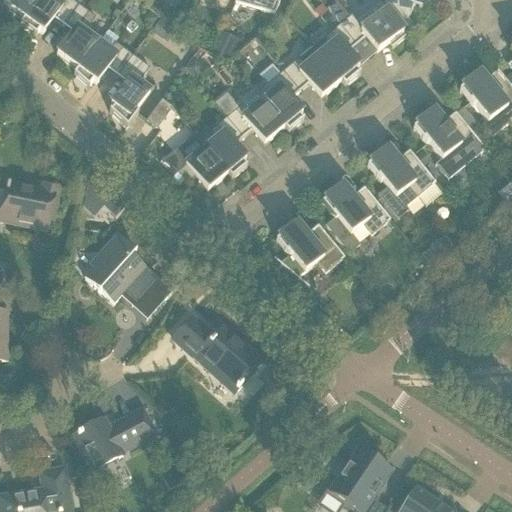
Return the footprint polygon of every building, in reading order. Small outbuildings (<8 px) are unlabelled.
[(7,0),(2,7),(23,23),(40,0),(7,0)] [(40,0),(23,23),(20,28),(36,39),(36,38),(35,38),(38,34),(42,36),(53,21),(63,28),(78,7),(68,0),(40,0)] [(236,0),(235,4),(272,15),(278,4),(276,3),(277,0),(236,0)] [(351,18),(339,28),(355,48),(364,40),(377,55),(388,45),(391,49),(391,50),(417,29),(416,28),(415,29),(408,21),(413,6),(415,7),(415,6),(396,0),(384,0),(382,8),(385,13),(362,31),(351,18)] [(337,25),(346,16),(334,3),(325,11),(337,25)] [(73,78),(98,45),(84,35),(95,20),(78,7),(63,28),(72,35),(56,58),(76,73),(73,78)] [(192,25),(209,30),(215,13),(198,7),(192,25)] [(144,23),(151,29),(156,21),(149,16),(145,21),(144,23)] [(159,23),(152,34),(161,41),(169,29),(159,23)] [(339,28),(312,50),(340,84),(340,85),(344,89),(359,77),(359,76),(358,76),(355,72),(358,70),(346,55),(355,48),(339,28)] [(263,34),(255,41),(259,47),(268,40),(263,34)] [(218,41),(212,54),(228,62),(234,48),(218,41)] [(255,41),(248,46),(253,52),(259,47),(255,41)] [(106,72),(116,79),(132,58),(114,45),(109,53),(98,45),(73,78),(88,92),(89,91),(88,90),(92,84),(95,87),(106,72)] [(312,50),(282,74),(299,94),(308,86),(320,101),(340,85),(340,84),(312,50)] [(132,58),(116,79),(126,86),(110,108),(113,111),(110,114),(110,113),(109,115),(126,131),(138,115),(135,113),(149,94),(138,86),(149,70),(132,58)] [(195,62),(185,71),(191,79),(192,80),(199,75),(199,68),(195,62)] [(459,93),(460,95),(466,101),(472,109),(474,108),(486,123),(482,126),(492,139),(509,125),(511,128),(511,127),(511,91),(497,73),(485,83),(480,76),(459,93)] [(261,82),(251,91),(284,131),(283,131),(287,136),(303,123),(302,122),(301,123),(298,119),(301,116),(289,102),(299,94),(282,74),(266,88),(261,82)] [(242,107),(226,120),(242,140),(252,133),(263,147),(283,131),(284,131),(251,91),(238,101),(242,107)] [(147,123),(156,130),(171,109),(161,102),(145,123),(146,124),(147,123)] [(462,109),(455,116),(467,131),(475,125),(462,109)] [(415,129),(412,131),(413,132),(419,139),(426,147),(427,146),(441,163),(435,168),(447,182),(480,155),(479,153),(483,150),(482,149),(481,148),(476,141),(467,131),(455,116),(443,125),(434,114),(419,126),(415,129)] [(215,142),(205,150),(227,177),(226,177),(231,182),(246,169),(245,168),(245,169),(242,165),(245,163),(233,147),(242,140),(226,120),(209,134),(215,142)] [(194,137),(174,154),(185,167),(186,168),(176,175),(187,186),(195,179),(206,193),(207,194),(208,193),(226,177),(227,177),(205,150),(205,151),(194,137)] [(366,169),(367,170),(379,185),(381,183),(387,190),(379,197),(378,196),(377,197),(397,221),(408,212),(406,209),(435,185),(422,170),(420,167),(418,165),(414,161),(409,153),(397,163),(387,152),(373,164),(366,169)] [(422,154),(414,161),(418,165),(420,167),(422,170),(430,164),(429,163),(428,162),(422,154)] [(88,178),(86,194),(114,220),(123,210),(88,178)] [(7,186),(0,221),(0,224),(47,234),(50,216),(54,216),(59,193),(59,191),(42,187),(41,193),(40,193),(7,186)] [(325,228),(332,237),(348,256),(359,247),(351,237),(362,227),(371,238),(390,222),(363,190),(352,200),(342,189),(321,206),(333,221),(325,228)] [(278,266),(308,291),(309,290),(297,281),(316,265),(325,276),(344,260),(317,228),(306,238),(296,226),(275,244),(288,259),(278,266)] [(133,307),(143,297),(157,282),(132,259),(135,256),(116,239),(99,257),(104,261),(84,283),(112,308),(122,297),(133,307)] [(429,250),(420,258),(431,270),(439,263),(429,250)] [(211,368),(237,392),(259,368),(221,333),(213,341),(191,321),(173,341),(207,373),(211,368)] [(73,439),(92,474),(122,458),(121,455),(155,438),(142,413),(130,418),(132,423),(110,435),(103,423),(73,439)] [(357,451),(327,496),(351,511),(366,511),(392,474),(357,451)] [(70,511),(64,471),(39,475),(42,497),(26,499),(25,496),(0,500),(0,511),(70,511)] [(447,511),(415,490),(400,511),(447,511)]
